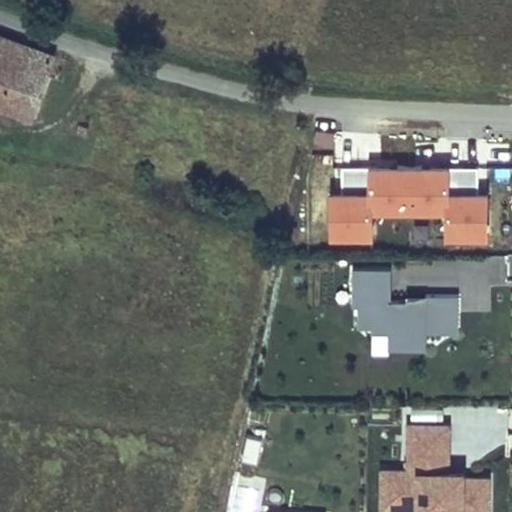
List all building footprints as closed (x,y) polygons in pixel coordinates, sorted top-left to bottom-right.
[(0,36),(0,103),(33,116),(54,56),(0,36)] [(89,126),(81,123),(78,130),(87,133),(89,126)] [(315,141),(333,143),(335,133),(317,130),(315,141)] [(478,171),(342,172),(342,198),(332,198),(332,242),(371,242),(371,217),(444,217),(444,245),(485,244),(485,196),(478,196),(478,171)] [(426,294),(426,300),(408,300),(391,300),(391,268),(354,267),(354,304),(359,305),(358,326),(372,326),(372,331),(389,332),(389,337),(426,338),(426,331),(457,331),(458,295),(426,294)] [(487,511),(488,477),(447,477),(448,424),(409,424),(408,470),(382,469),(382,502),(419,502),(419,506),(462,507),(462,511),(487,511)] [(258,463),(264,435),(246,431),(240,459),(258,463)] [(258,511),(265,482),(236,475),(228,511),(258,511)]
